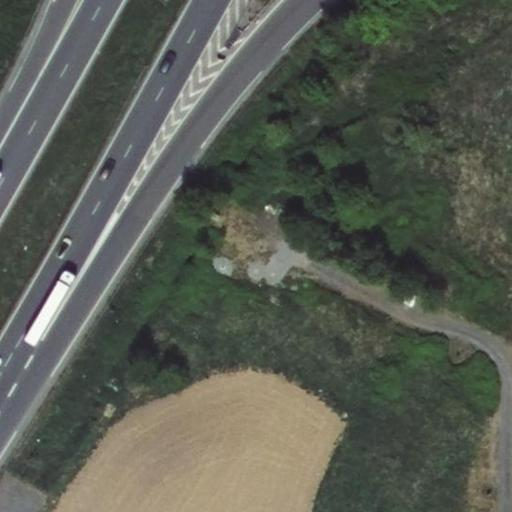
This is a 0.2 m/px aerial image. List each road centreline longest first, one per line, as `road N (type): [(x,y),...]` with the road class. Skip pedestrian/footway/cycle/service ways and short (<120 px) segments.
road 1 (motorway): [(0,434),(174,158),(305,0)]
road 2 (motorway): [(0,371),(211,0)]
road 3 (motorway): [(102,0),(0,170)]
road 4 (motorway): [(62,0),(0,141)]
